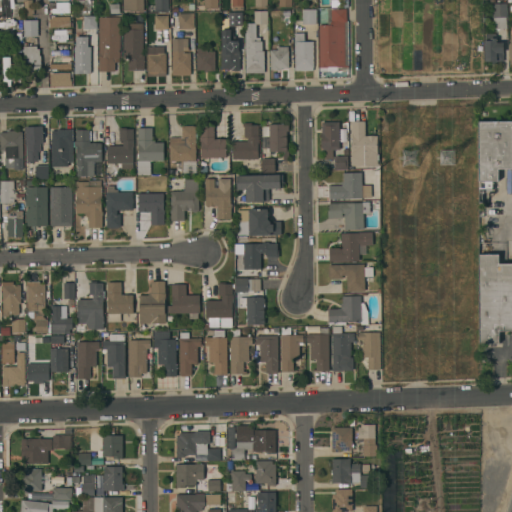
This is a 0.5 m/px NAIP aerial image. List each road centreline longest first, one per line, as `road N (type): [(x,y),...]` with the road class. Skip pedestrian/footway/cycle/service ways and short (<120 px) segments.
road 1 (residential): [(0,106),(511,91)]
road 2 (residential): [(0,409),(511,395)]
road 3 (residential): [(0,259),(204,253)]
road 4 (residential): [(303,98),(307,258),(298,298)]
